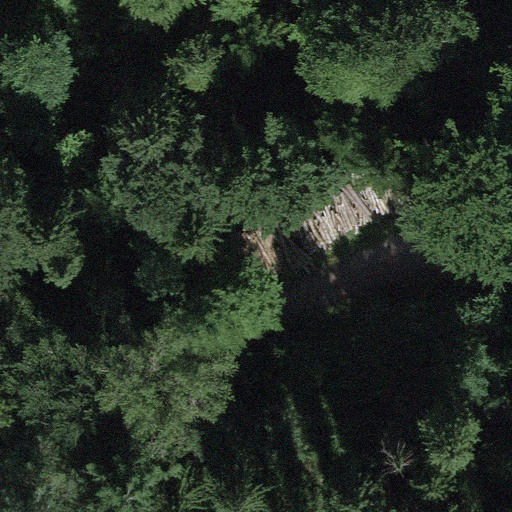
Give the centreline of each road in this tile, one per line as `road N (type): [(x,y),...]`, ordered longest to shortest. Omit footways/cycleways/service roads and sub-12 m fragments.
road 1 (track): [(511,188),(445,221),(390,272),(0,406)]
road 2 (track): [(511,255),(390,272)]
